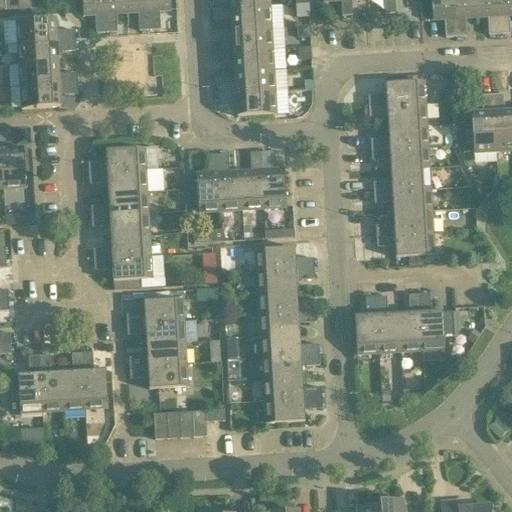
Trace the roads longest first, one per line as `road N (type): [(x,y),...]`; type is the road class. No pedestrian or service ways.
road 1 (residential): [(0,467),(64,479),(343,459)]
road 2 (residential): [(86,306),(71,120),(196,112)]
road 3 (residential): [(328,129),(326,77),(341,65),(511,55)]
road 4 (residential): [(343,459),(338,290)]
road 5 (residential): [(338,290),(328,129)]
road 6 (residential): [(338,290),(482,286)]
road 7 (residential): [(196,112),(216,134),(328,129)]
road 8 (residential): [(343,459),(428,433),(451,412)]
